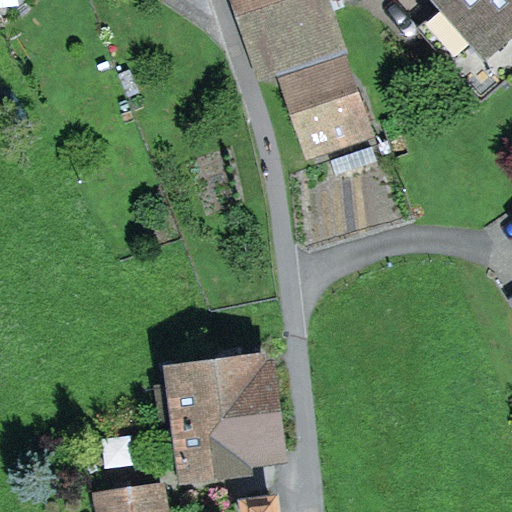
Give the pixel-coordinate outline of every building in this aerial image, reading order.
[(244,0),(249,13),(287,0),(244,0)] [(318,0),(287,0),(249,13),(268,71),(338,45),(318,0)] [(511,0),(453,0),(468,17),(434,46),(480,99),(511,71),(511,27),(504,18),(511,10),(511,0)] [(341,73),(292,90),(312,148),(361,131),(341,73)] [(240,473),(238,457),(266,453),(256,374),(176,384),(189,479),(240,473)] [(98,508),(98,511),(165,511),(164,498),(146,501),(144,492),(114,497),(115,506),(98,508)] [(244,504),(245,511),(273,511),(272,500),(244,504)]
